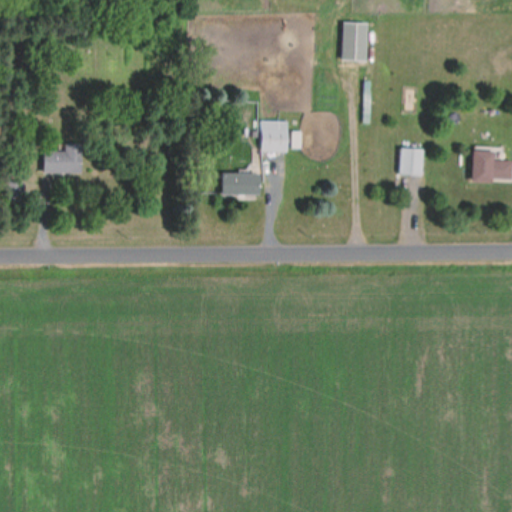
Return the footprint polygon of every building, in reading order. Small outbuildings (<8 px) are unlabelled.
[(341,59),(366,60),(367,22),(342,21),(341,59)] [(261,151),(288,151),(288,120),(261,120),(261,151)] [(63,150),(42,150),(42,172),(80,172),(80,142),(63,142),(63,150)] [(399,173),(421,174),(422,147),(399,146),(399,173)] [(511,158),(493,159),(493,149),(472,149),(471,180),(511,180),(511,158)] [(258,194),(258,172),(220,172),(220,194),(258,194)] [(25,181),(6,181),(6,199),(25,199),(25,181)]
